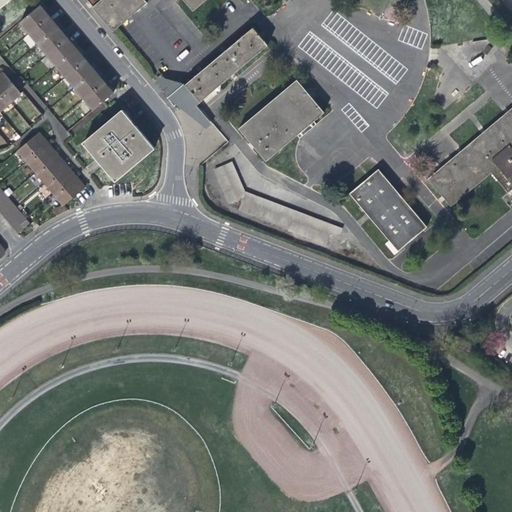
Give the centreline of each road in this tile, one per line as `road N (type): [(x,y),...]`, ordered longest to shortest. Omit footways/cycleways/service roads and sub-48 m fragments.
road 1 (residential): [(168,217),(421,312),(467,307),(511,271)]
road 2 (residential): [(63,0),(175,133),(168,217)]
road 3 (residential): [(30,253),(101,215),(168,217)]
